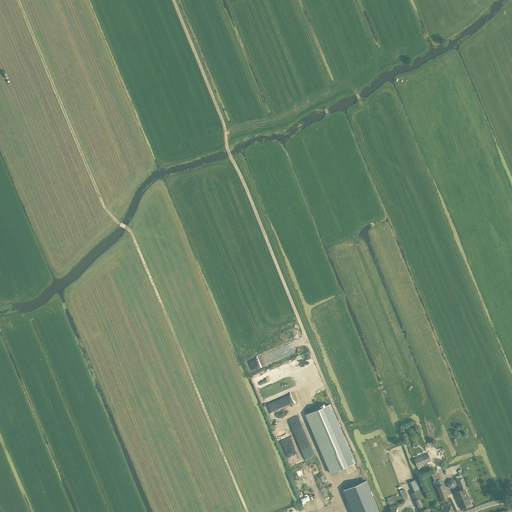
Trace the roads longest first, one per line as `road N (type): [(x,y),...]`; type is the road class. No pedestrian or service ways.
road 1 (track): [(247,511),(132,234),(104,208),(17,0)]
road 2 (track): [(492,0),(352,87),(278,123),(234,129),(226,148)]
road 3 (track): [(327,390),(226,148)]
road 4 (track): [(225,135),(173,0)]
